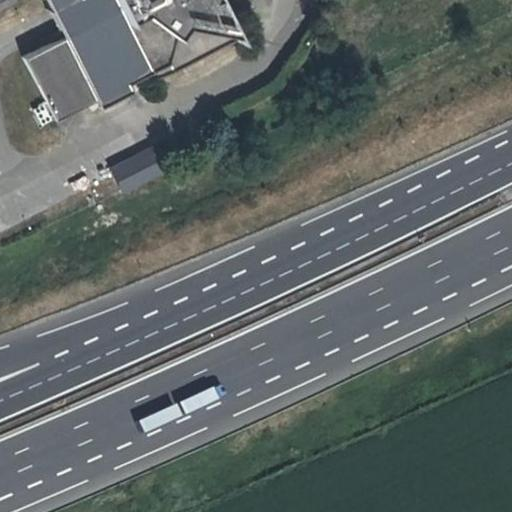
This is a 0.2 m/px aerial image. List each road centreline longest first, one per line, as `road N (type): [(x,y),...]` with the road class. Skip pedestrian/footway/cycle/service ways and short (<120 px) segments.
road 1 (motorway): [(0,481),(511,249)]
road 2 (motorway): [(511,162),(187,316)]
road 3 (motorway): [(187,316),(0,397)]
road 4 (motorway): [(187,316),(0,376)]
